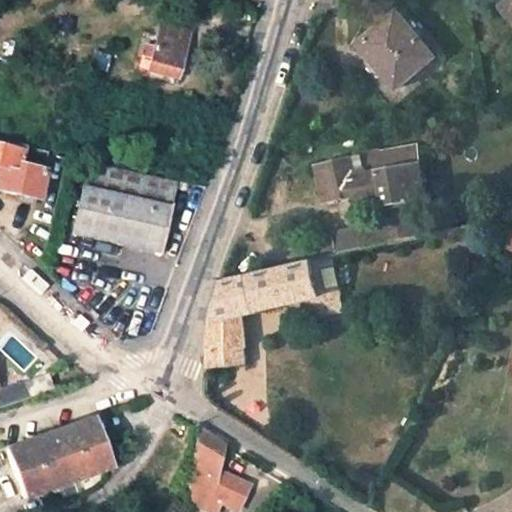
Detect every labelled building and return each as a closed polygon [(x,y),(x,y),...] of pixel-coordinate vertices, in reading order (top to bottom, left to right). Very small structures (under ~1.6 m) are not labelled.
[(511,0),(497,0),(511,17),(511,0)] [(397,89),(435,57),(399,13),(362,45),(397,89)] [(148,71),(176,79),(184,47),(182,46),(185,33),(160,26),(154,48),(145,45),(142,57),(151,59),(148,71)] [(29,135),(5,129),(2,144),(23,149),(48,154),(50,143),(28,138),(29,135)] [(34,199),(38,200),(44,172),(21,167),(23,149),(2,144),(0,143),(0,191),(17,195),(34,199)] [(428,200),(418,146),(378,155),(377,150),(348,156),(350,161),(319,168),(323,190),(331,188),(334,201),(356,196),(358,204),(377,199),(386,197),(388,209),(412,203),(428,200)] [(150,156),(140,154),(138,164),(148,166),(150,156)] [(172,173),(175,162),(150,156),(148,166),(148,168),(172,173)] [(73,235),(160,256),(171,207),(169,206),(173,188),(174,182),(89,163),(73,235)] [(173,188),(186,191),(187,185),(174,182),(173,188)] [(16,203),(33,207),(34,199),(17,195),(16,203)] [(377,199),(382,222),(386,243),(418,236),(412,203),(388,209),(386,197),(377,199)] [(386,243),(382,222),(362,228),(363,232),(366,248),(386,243)] [(363,232),(335,238),(338,254),(366,248),(363,232)] [(332,255),(222,281),(210,324),(242,316),(301,301),(309,299),(314,317),(340,311),(337,294),(341,294),(332,255)] [(301,301),(305,319),(314,317),(309,299),(301,301)] [(243,347),(247,346),(242,316),(210,324),(209,351),(243,347)] [(245,365),(243,347),(209,351),(208,363),(208,369),(245,365)] [(52,390),(47,375),(22,382),(27,397),(52,390)] [(105,462),(90,420),(5,450),(19,491),(54,478),(57,486),(75,480),(73,473),(105,462)] [(235,510),(247,486),(231,479),(226,483),(215,479),(216,473),(223,447),(194,430),(184,501),(207,511),(213,511),(218,502),(235,510)] [(75,480),(107,469),(105,462),(73,473),(75,480)] [(226,483),(231,479),(216,473),(215,479),(226,483)] [(19,491),(22,499),(57,486),(54,478),(19,491)]
